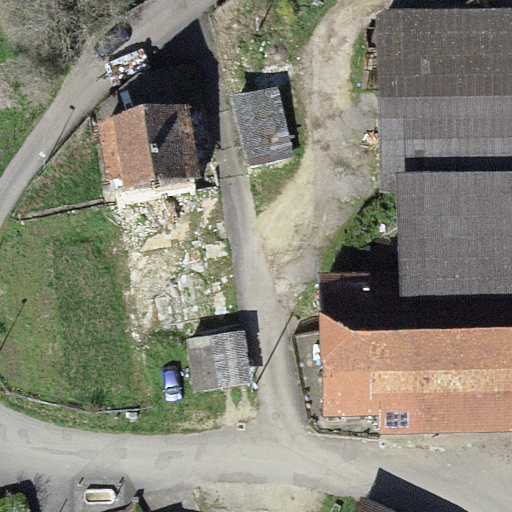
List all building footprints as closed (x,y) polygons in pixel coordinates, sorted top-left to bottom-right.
[(511,8),(374,10),(377,196),(395,196),(396,271),(317,272),(320,420),(378,419),(379,436),(511,433),(511,8)] [(264,98),(228,106),(263,254),(298,246),(264,98)] [(205,105),(96,124),(108,194),(217,176),(205,105)] [(242,330),(185,340),(194,392),(251,382),(242,330)] [(393,511),(361,495),(352,511),(393,511)]
